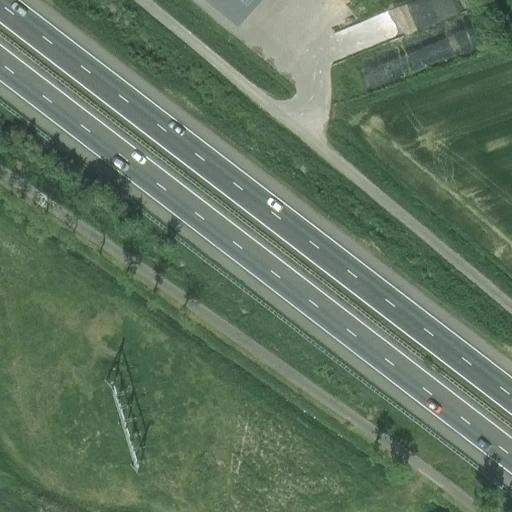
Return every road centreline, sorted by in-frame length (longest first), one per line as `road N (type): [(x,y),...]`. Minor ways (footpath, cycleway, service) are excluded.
road 1 (motorway): [(511,396),(0,3)]
road 2 (motorway): [(0,64),(511,456)]
road 3 (unclassified): [(480,511),(0,170)]
road 4 (unclassified): [(511,306),(143,0)]
road 5 (track): [(294,122),(511,46)]
